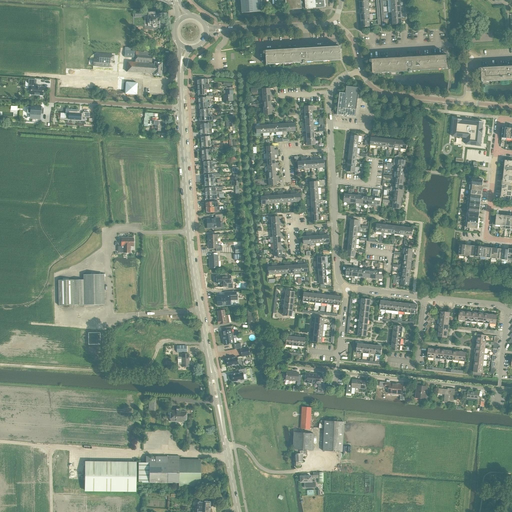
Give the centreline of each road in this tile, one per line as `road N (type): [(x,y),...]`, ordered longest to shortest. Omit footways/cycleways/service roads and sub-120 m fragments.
road 1 (secondary): [(238,511),(196,292)]
road 2 (secondary): [(196,292),(179,77)]
road 3 (unknown): [(227,458),(50,446)]
road 4 (track): [(155,168),(164,310)]
